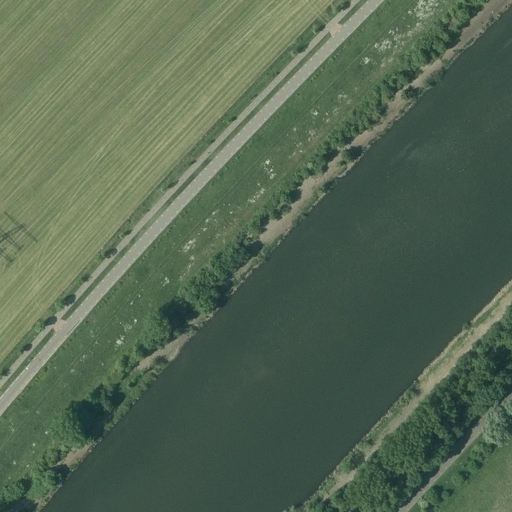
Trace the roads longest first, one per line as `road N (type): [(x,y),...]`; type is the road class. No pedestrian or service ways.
road 1 (tertiary): [(0,405),(211,169),(377,0)]
road 2 (unclassified): [(401,511),(511,392)]
